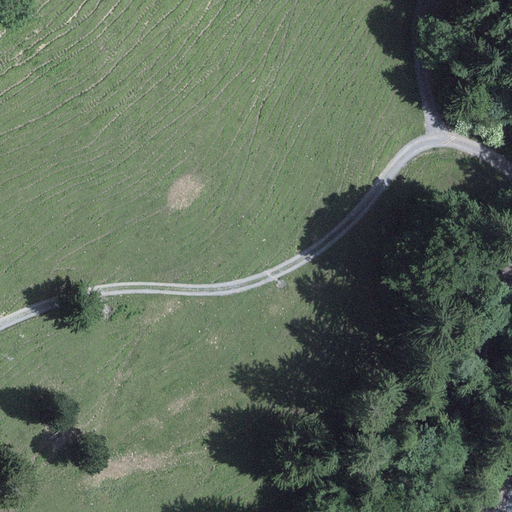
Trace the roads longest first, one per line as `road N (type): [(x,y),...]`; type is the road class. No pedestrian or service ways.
road 1 (track): [(511,171),(464,137),(418,143),(304,260),(249,283),(193,292),(111,288),(0,326)]
road 2 (track): [(416,511),(511,306)]
